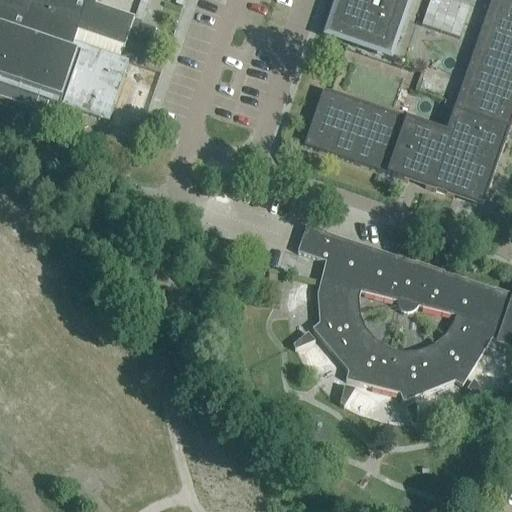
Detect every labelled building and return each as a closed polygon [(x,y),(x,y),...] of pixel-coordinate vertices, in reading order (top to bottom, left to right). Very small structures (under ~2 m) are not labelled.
[(0,0),(0,101),(34,113),(39,97),(60,104),(59,107),(60,108),(77,57),(71,55),(72,52),(81,55),(63,110),(108,125),(128,66),(73,48),(77,36),(124,51),(126,48),(147,55),(151,44),(129,37),(133,24),(134,22),(95,9),(97,0),(0,0)] [(387,55),(405,0),(344,0),(332,36),(387,55)] [(469,11),(437,0),(430,0),(421,28),(459,41),(469,11)] [(511,0),(492,0),(481,33),(511,43),(511,0)] [(502,155),(511,125),(511,43),(481,33),(446,137),(331,97),(323,94),(304,150),(408,186),(409,181),(426,187),(425,191),(453,201),(457,190),(486,200),(496,172),(492,170),(498,153),(502,155)] [(511,299),(494,293),(494,294),(443,277),(444,276),(414,266),(414,268),(326,238),(326,237),(306,230),(297,257),(335,270),(331,288),(320,285),(317,299),(317,300),(319,328),(312,334),(347,376),(345,385),(399,398),(403,407),(454,386),(462,390),(491,344),(508,351),(511,343),(511,299)] [(250,268),(247,278),(263,282),(265,272),(250,268)] [(295,354),(315,346),(307,338),(293,350),(295,354)] [(483,404),(486,401),(473,384),(467,394),(483,404)] [(343,412),(355,393),(344,391),(339,409),(343,412)] [(412,430),(417,430),(415,408),(405,412),(412,430)]
